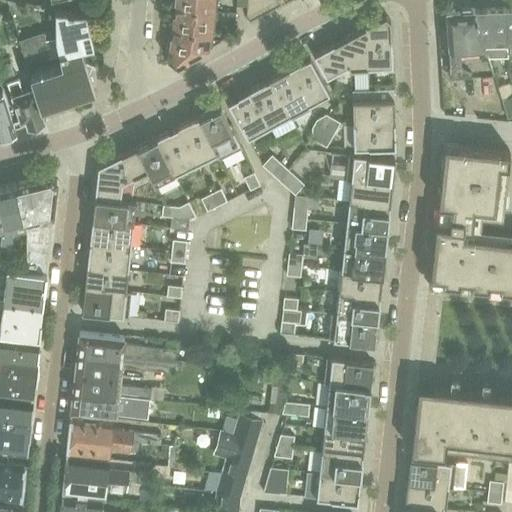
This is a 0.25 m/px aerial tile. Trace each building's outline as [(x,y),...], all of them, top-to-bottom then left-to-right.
[(173,0),(174,6),(176,7),(213,9),(213,0),(173,0)] [(234,10),(213,9),(176,7),(176,12),(174,12),(171,12),(169,28),(210,32),(212,19),(234,20),(234,10)] [(474,8),(488,55),(507,55),(506,41),(506,7),(486,7),(474,8)] [(31,72),(34,84),(40,105),(95,88),(89,70),(92,63),(94,64),(94,62),(86,59),(82,47),(94,43),(86,10),(74,10),(74,8),(56,8),(56,34),(46,37),(44,30),(19,38),(26,60),(59,52),(63,62),(31,72)] [(492,69),(488,55),(474,8),(446,9),(450,72),(469,71),(483,116),(508,119),(507,116),(502,98),(492,69)] [(385,14),(365,25),(367,66),(392,65),(390,19),(385,14)] [(367,66),(365,25),(314,53),(326,76),(348,64),(350,67),(367,66)] [(166,61),(174,66),(174,67),(178,64),(184,61),(207,48),(211,46),(213,32),(210,32),(169,28),(172,28),(171,34),(168,33),(166,49),(168,50),(166,61)] [(309,56),(288,67),(308,103),(329,92),(309,56)] [(27,126),(45,120),(40,105),(34,84),(23,87),(19,76),(16,77),(11,61),(2,64),(3,67),(20,121),(25,119),(27,126)] [(269,77),(289,114),(308,103),(288,67),(269,77)] [(269,77),(249,88),(269,125),(289,114),(269,77)] [(511,114),(511,86),(511,81),(507,82),(510,96),(502,98),(507,116),(511,114)] [(0,131),(1,133),(15,130),(15,128),(1,89),(0,88),(0,131)] [(247,137),(269,125),(249,88),(228,100),(247,137)] [(353,122),(394,121),(394,98),(393,88),(377,89),(378,99),(368,99),(352,99),(353,122)] [(352,90),(352,99),(368,99),(368,89),(352,90)] [(198,115),(219,157),(241,146),(230,124),(232,123),(231,123),(230,123),(225,113),(220,104),(215,107),(214,107),(198,115)] [(324,128),(331,116),(326,113),(316,118),(314,122),(324,128)] [(198,115),(178,125),(196,162),(216,152),(218,157),(219,157),(198,115)] [(340,121),(331,116),(324,128),(333,133),(340,121)] [(353,147),(385,146),(395,146),(394,121),(353,122),(353,147)] [(324,128),(314,122),(312,126),(312,137),(316,140),(324,128)] [(156,136),(174,173),(196,162),(178,125),(156,136)] [(324,128),(316,140),(326,146),(333,133),(324,128)] [(156,136),(137,145),(155,182),(174,173),(156,136)] [(511,229),(480,226),(481,214),(502,216),(503,209),(509,150),(444,143),(437,202),(441,203),(439,222),(435,222),(428,284),(511,293),(511,229)] [(94,196),(135,200),(136,200),(120,198),(122,181),(147,169),(154,183),(155,182),(137,145),(98,164),(94,196)] [(348,152),(345,177),(392,182),(394,168),(393,168),(394,158),(385,157),(385,156),(373,155),(373,154),(372,155),(348,152)] [(262,164),(270,171),(280,161),(272,153),(262,164)] [(280,161),(270,171),(278,179),(288,168),(280,161)] [(278,179),(287,186),(296,176),(288,168),(278,179)] [(250,188),(260,183),(254,171),(244,176),(250,188)] [(17,181),(26,218),(52,211),(56,178),(50,173),(37,176),(38,179),(34,180),(33,177),(17,181)] [(304,183),(296,176),(287,186),(295,193),(304,183)] [(351,179),(348,199),(390,204),(392,182),(345,177),(345,178),(351,179)] [(26,218),(17,181),(15,182),(0,186),(0,208),(4,222),(2,233),(1,240),(1,242),(12,242),(13,233),(26,229),(26,228),(26,218)] [(221,187),(211,192),(217,205),(227,200),(221,187)] [(207,209),(217,205),(211,192),(201,197),(207,209)] [(295,194),(292,216),(306,218),(308,206),(317,207),(318,196),(295,194)] [(94,196),(92,217),(133,222),(135,200),(94,196)] [(348,199),(346,222),(387,226),(390,204),(348,199)] [(179,205),(185,217),(189,218),(196,215),(188,200),(179,205)] [(185,217),(179,205),(168,204),(167,215),(185,217)] [(26,218),(26,228),(26,229),(27,253),(27,267),(46,269),(52,211),(26,218)] [(305,228),(306,218),(292,216),(291,227),(305,228)] [(89,240),(131,245),(143,246),(145,223),(133,222),(92,217),(89,240)] [(343,246),(384,250),(387,226),(346,222),(343,246)] [(171,249),(185,251),(187,240),(173,238),(171,249)] [(131,245),(89,240),(87,264),(128,268),(131,245)] [(343,246),(341,268),(382,273),(384,250),(343,246)] [(7,267),(9,268),(8,256),(11,256),(11,248),(1,248),(1,267),(7,267)] [(185,251),(171,249),(170,260),(184,262),(185,251)] [(287,263),(301,264),(303,253),(289,251),(287,263)] [(301,264),(287,263),(286,273),(300,275),(301,264)] [(87,264),(84,285),(131,290),(126,289),(128,268),(87,264)] [(3,300),(42,304),(46,272),(9,268),(7,267),(1,267),(0,266),(0,276),(6,277),(3,300)] [(341,268),(338,290),(380,294),(382,273),(341,268)] [(181,296),(182,285),(168,283),(166,295),(181,296)] [(131,290),(84,285),(82,303),(82,310),(128,315),(131,290)] [(331,311),(331,312),(377,317),(380,294),(338,290),(336,312),(331,311)] [(283,307),(297,308),(298,297),(284,296),(283,307)] [(0,332),(30,336),(38,337),(42,304),(3,300),(0,299),(0,332)] [(165,307),(164,318),(178,320),(179,309),(165,307)] [(365,341),(374,342),(375,332),(376,332),(377,317),(331,312),(328,337),(352,339),(352,341),(353,341),(353,340),(365,341)] [(295,321),(281,320),(280,331),(294,332),(295,321)] [(77,350),(175,360),(176,348),(123,342),(124,335),(79,330),(77,350)] [(0,356),(36,360),(35,360),(37,342),(0,337),(0,356)] [(175,360),(77,350),(75,369),(119,374),(120,365),(168,371),(169,365),(174,365),(175,360)] [(303,354),(290,352),(288,363),(302,365),(303,354)] [(323,380),(370,385),(371,370),(372,360),(326,355),(323,380)] [(36,360),(0,356),(0,373),(34,377),(36,360)] [(119,374),(75,369),(73,388),(150,397),(151,388),(118,384),(119,374)] [(273,381),(272,390),(285,392),(286,372),(274,371),(258,370),(257,380),(273,381)] [(0,392),(23,395),(31,396),(33,379),(34,379),(34,377),(0,373),(0,392)] [(328,382),(326,404),(367,409),(370,385),(323,380),(323,381),(328,382)] [(410,450),(511,460),(511,393),(417,383),(410,450)] [(73,388),(70,408),(115,413),(116,404),(135,406),(135,401),(140,402),(141,397),(150,398),(150,397),(73,388)] [(282,412),(285,400),(285,398),(285,392),(272,390),(269,411),(279,412),(282,412)] [(31,400),(23,399),(0,396),(0,414),(29,417),(31,400)] [(285,400),(282,412),(296,413),(297,401),(285,400)] [(297,401),(296,413),(308,414),(309,403),(297,401)] [(365,432),(367,409),(326,404),(323,427),(365,432)] [(0,451),(17,453),(25,454),(27,436),(28,436),(30,417),(29,417),(0,414),(0,451)] [(112,419),(70,414),(68,433),(157,443),(160,443),(161,433),(111,427),(112,419)] [(235,431),(258,433),(263,418),(239,415),(235,431)] [(362,453),(365,432),(323,427),(321,449),(362,453)] [(252,454),(258,433),(235,431),(234,433),(219,428),(212,452),(227,457),(228,451),(252,454)] [(68,433),(66,451),(108,456),(109,447),(156,454),(157,443),(68,433)] [(277,444),(293,446),(294,434),(280,433),(277,444)] [(176,444),(169,444),(167,465),(174,465),(176,444)] [(293,446),(277,444),(274,454),(292,456),(293,446)] [(321,449),(319,471),(360,476),(362,453),(321,449)] [(246,473),(252,454),(228,451),(227,457),(223,471),(246,473)] [(108,459),(66,454),(64,473),(132,481),(132,480),(135,481),(135,480),(137,471),(107,468),(108,459)] [(406,482),(448,486),(453,487),(456,461),(431,458),(431,457),(431,458),(419,457),(409,456),(408,466),(406,482)] [(0,478),(23,481),(25,463),(0,460),(0,478)] [(316,495),(316,496),(357,501),(360,476),(319,471),(307,470),(305,494),(316,495)] [(154,473),(138,471),(137,481),(140,481),(153,482),(154,473)] [(240,494),(246,473),(223,471),(217,491),(240,494)] [(132,481),(64,473),(62,491),(104,496),(105,488),(140,491),(140,481),(137,481),(135,480),(135,481),(132,480),(132,481)] [(0,496),(13,498),(21,499),(23,481),(0,478),(0,496)] [(263,490),(279,491),(280,480),(266,479),(263,490)] [(488,490),(502,491),(503,480),(489,479),(488,490)] [(448,486),(406,482),(404,502),(445,507),(448,486)] [(502,491),(488,490),(487,501),(501,502),(502,491)] [(214,510),(233,511),(238,511),(240,494),(217,491),(214,510)] [(59,511),(118,511),(100,510),(101,500),(61,496),(59,511)] [(0,511),(19,511),(20,504),(0,502),(0,511)] [(404,502),(403,511),(456,511),(457,508),(445,507),(404,502)]
